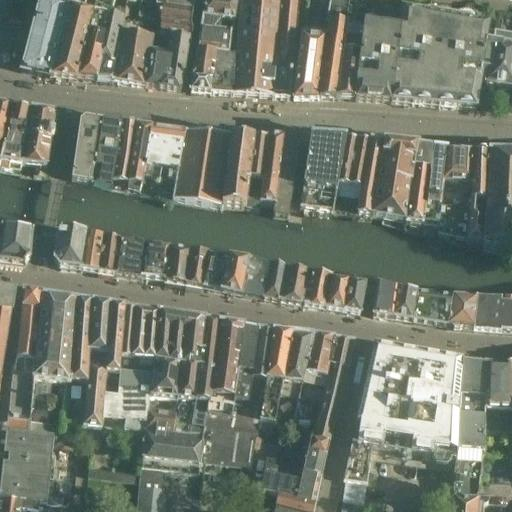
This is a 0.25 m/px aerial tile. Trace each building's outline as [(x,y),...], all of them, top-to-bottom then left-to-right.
[(40,2),(31,37),(20,76),(47,81),(69,5),(67,5),(67,6),(48,0),(43,0),(41,1),(40,2)] [(98,0),(70,0),(69,5),(95,11),(97,5),(98,0)] [(98,0),(97,5),(104,7),(104,6),(114,9),(116,0),(98,0)] [(127,0),(126,6),(123,16),(129,18),(132,7),(141,8),(159,10),(191,13),(194,0),(127,0)] [(233,24),(230,37),(226,57),(232,58),(227,99),(230,99),(232,99),(232,98),(244,100),(246,100),(258,100),(258,101),(260,101),(271,102),(271,103),(274,103),(274,102),(289,104),(298,0),(237,0),(236,6),(233,24)] [(327,26),(324,43),(318,104),(336,102),(346,28),(349,0),(329,0),(326,24),(323,23),(323,25),(327,26)] [(336,102),(355,104),(363,31),(364,31),(364,30),(368,1),(361,0),(349,0),(346,28),(336,102)] [(207,1),(204,20),(220,22),(233,24),(236,6),(207,1)] [(76,85),(77,84),(95,11),(69,5),(47,81),(50,81),(76,85)] [(95,11),(77,84),(95,85),(111,21),(114,9),(104,6),(104,7),(97,5),(95,11)] [(141,8),(138,21),(153,24),(159,25),(190,28),(191,21),(191,13),(159,10),(141,8)] [(416,18),(404,15),(404,16),(401,15),(398,35),(399,35),(398,47),(416,50),(415,55),(412,55),(410,66),(396,64),(392,106),(411,108),(420,109),(420,108),(437,110),(455,112),(455,111),(475,113),(479,84),(486,38),(487,38),(488,31),(478,29),(480,23),(477,21),(474,19),(473,18),(469,17),(467,17),(466,17),(464,17),(460,18),(459,18),(457,19),(456,23),(439,20),(440,15),(437,13),(434,11),(431,10),(429,10),(426,9),(422,10),(419,10),(417,11),(416,18)] [(204,20),(198,55),(214,57),(215,55),(226,57),(230,37),(217,35),(220,22),(204,20)] [(111,21),(95,85),(96,85),(96,86),(110,87),(110,86),(111,86),(123,28),(124,25),(111,21)] [(187,43),(190,28),(159,25),(159,36),(152,35),(151,39),(187,43)] [(150,51),(151,39),(152,35),(141,33),(141,30),(123,28),(111,86),(144,91),(150,51)] [(395,47),(398,47),(399,35),(398,35),(364,30),(364,31),(363,31),(355,104),(392,106),(396,64),(393,63),(395,47)] [(511,41),(487,38),(486,38),(479,84),(485,85),(485,89),(487,90),(487,89),(510,93),(511,93),(511,41)] [(151,39),(150,51),(144,91),(162,94),(168,95),(168,94),(180,95),(187,43),(151,39)] [(324,43),(300,40),(293,104),(318,104),(324,43)] [(190,96),(206,98),(214,57),(198,55),(193,81),(191,82),(191,84),(192,86),(190,96)] [(214,57),(206,98),(213,98),(227,99),(232,58),(226,57),(215,55),(214,57)] [(0,170),(13,112),(0,109),(0,170)] [(21,171),(22,169),(32,115),(13,112),(0,170),(0,174),(4,173),(4,171),(5,168),(21,171)] [(22,169),(23,169),(27,170),(27,168),(35,169),(34,180),(45,181),(50,143),(51,143),(53,142),(54,136),(52,134),(51,134),(53,119),(32,115),(22,169)] [(80,122),(72,183),(72,184),(92,188),(104,124),(80,122)] [(122,126),(104,124),(92,188),(110,192),(122,126)] [(127,195),(128,186),(138,127),(122,125),(122,126),(110,192),(127,195)] [(152,129),(138,127),(128,186),(141,188),(152,129)] [(184,134),(152,129),(141,188),(142,189),(143,179),(155,181),(159,182),(175,185),(184,134)] [(175,185),(172,203),(171,204),(221,212),(221,209),(225,179),(230,138),(189,134),(184,134),(175,185)] [(253,139),(230,138),(225,179),(221,209),(245,212),(259,213),(260,205),(262,188),(255,187),(256,183),(248,182),(253,139)] [(266,139),(253,139),(248,182),(256,183),(255,187),(262,188),(266,139)] [(282,139),(266,139),(262,188),(260,205),(273,208),(278,168),(282,139)] [(288,219),(289,209),(299,139),(282,139),(278,168),(273,208),(271,219),(288,219)] [(299,210),(332,215),(345,143),(310,140),(299,210)] [(332,215),(357,219),(363,182),(370,146),(345,143),(332,215)] [(383,147),(370,146),(363,182),(357,219),(371,221),(372,220),(383,147)] [(403,150),(386,148),(383,147),(372,220),(404,226),(410,189),(416,151),(403,150)] [(404,226),(421,228),(431,152),(420,151),(416,151),(410,189),(404,226)] [(445,154),(431,152),(421,228),(437,230),(441,196),(445,154)] [(453,155),(445,154),(441,196),(437,230),(436,239),(460,245),(459,246),(466,247),(469,206),(473,156),(471,155),(465,156),(453,155)] [(466,247),(482,248),(484,215),(475,214),(476,210),(478,210),(479,203),(485,204),(488,156),(473,156),(469,206),(466,247)] [(485,204),(484,215),(482,248),(511,250),(511,157),(503,157),(488,156),(485,204)] [(0,266),(24,269),(29,264),(33,236),(3,231),(0,230),(0,266)] [(59,273),(79,275),(86,240),(58,235),(54,266),(59,273)] [(103,243),(86,240),(79,275),(97,277),(103,243)] [(97,277),(114,279),(120,246),(103,243),(97,277)] [(114,279),(141,283),(145,249),(133,248),(120,246),(114,279)] [(167,252),(145,249),(141,283),(159,286),(163,286),(167,252)] [(189,256),(167,252),(163,286),(184,289),(189,256)] [(207,259),(189,256),(184,289),(201,293),(207,259)] [(227,263),(207,259),(201,293),(220,296),(227,263)] [(247,267),(227,263),(220,296),(241,300),(247,267)] [(241,300),(261,304),(267,270),(247,267),(241,300)] [(261,304),(277,308),(283,274),(267,270),(261,304)] [(277,308),(301,311),(309,278),(283,274),(277,308)] [(324,314),(328,290),(329,286),(330,282),(309,278),(301,311),(316,313),(324,314)] [(347,292),(328,290),(324,314),(341,317),(347,292)] [(376,290),(376,296),(372,322),(391,324),(395,294),(395,293),(376,290)] [(362,294),(360,293),(347,292),(341,317),(359,320),(364,291),(362,291),(362,294)] [(415,298),(395,294),(391,324),(410,327),(415,298)] [(13,297),(0,295),(0,387),(5,354),(13,297)] [(410,327),(446,333),(450,303),(451,302),(416,297),(415,298),(410,327)] [(6,435),(53,441),(54,440),(57,440),(59,428),(31,425),(32,414),(31,414),(33,386),(37,341),(42,301),(24,299),(14,378),(6,435)] [(77,306),(42,301),(37,341),(33,386),(41,386),(41,387),(53,388),(53,387),(68,389),(72,345),(77,306)] [(475,305),(450,303),(446,333),(472,335),(475,305)] [(511,306),(475,305),(472,335),(511,338),(511,306)] [(62,418),(61,425),(82,427),(87,369),(93,309),(77,306),(72,345),(68,389),(65,418),(62,418)] [(119,379),(119,376),(130,378),(131,364),(137,316),(93,309),(87,369),(106,371),(105,378),(119,379)] [(137,316),(131,364),(152,365),(157,319),(137,316)] [(152,365),(151,379),(148,400),(176,403),(185,323),(159,319),(159,318),(157,318),(157,319),(152,365)] [(217,328),(203,326),(185,323),(176,403),(172,437),(203,442),(217,328)] [(250,473),(256,436),(232,432),(233,428),(229,427),(232,414),(239,367),(244,332),(217,328),(203,442),(199,468),(250,473)] [(257,334),(244,332),(239,367),(232,414),(229,427),(233,428),(232,432),(256,436),(259,423),(256,423),(260,404),(246,401),(253,360),(257,334)] [(273,337),(257,334),(253,360),(246,401),(260,404),(261,404),(270,355),(273,337)] [(290,339),(273,337),(270,355),(261,404),(260,404),(256,423),(259,423),(275,426),(279,399),(290,339)] [(279,399),(298,402),(299,402),(310,342),(290,339),(279,399)] [(333,345),(310,342),(299,402),(298,402),(294,423),(299,424),(290,466),(268,461),(261,495),(278,499),(297,504),(303,476),(308,456),(310,444),(315,425),(327,373),(333,345)] [(310,444),(327,447),(328,448),(334,422),(342,389),(352,348),(333,345),(327,373),(315,425),(310,444)] [(372,350),(372,352),(343,485),(346,485),(366,488),(371,452),(414,459),(454,465),(455,465),(461,366),(372,350)] [(486,368),(461,366),(455,465),(454,465),(453,483),(452,504),(477,505),(478,500),(482,449),(483,429),(485,392),(486,368)] [(511,438),(511,397),(511,369),(486,368),(485,392),(483,429),(498,430),(498,437),(511,438)] [(82,427),(82,431),(101,433),(102,420),(104,399),(105,378),(106,371),(87,369),(82,427)] [(104,399),(102,420),(114,422),(125,423),(125,433),(142,435),(144,435),(148,400),(151,379),(135,378),(135,379),(130,378),(119,376),(119,379),(117,400),(104,399)] [(144,435),(143,444),(138,493),(136,511),(164,511),(166,496),(159,495),(161,476),(198,479),(199,468),(203,442),(172,437),(176,403),(148,400),(144,435)] [(53,441),(6,435),(0,493),(0,500),(39,505),(45,506),(46,506),(52,451),(53,443),(53,441)] [(325,459),(327,447),(310,444),(308,456),(325,459)] [(320,481),(325,459),(308,456),(303,476),(320,481)] [(314,509),(320,481),(303,476),(297,504),(314,509)] [(247,492),(246,501),(255,502),(257,494),(247,492)] [(274,511),(313,511),(314,509),(297,504),(278,499),(274,511)] [(0,500),(0,511),(38,511),(39,505),(0,500)] [(451,511),(481,511),(482,510),(483,510),(485,509),(486,508),(487,506),(487,505),(487,503),(486,501),(483,500),(478,500),(477,505),(452,504),(451,511)]
